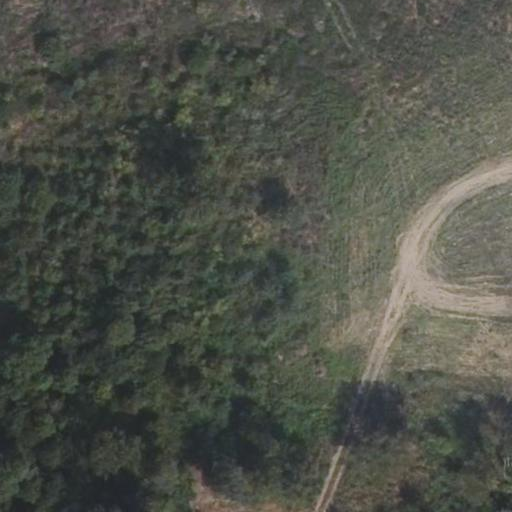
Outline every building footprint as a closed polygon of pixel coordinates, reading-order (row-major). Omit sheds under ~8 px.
[(469,92),(492,97),(499,63),(476,58),(469,92)] [(419,83),(395,91),(403,116),(427,107),(419,83)] [(328,161),(319,181),(343,192),(352,172),(328,161)] [(307,249),(338,256),(348,211),(317,204),(307,249)] [(511,266),(511,233),(486,232),(484,265),(511,266)] [(316,290),(313,326),(349,329),(351,292),(316,290)] [(511,364),(509,365),(510,352),(444,350),(443,379),(473,380),(472,443),(511,444),(511,364)]
